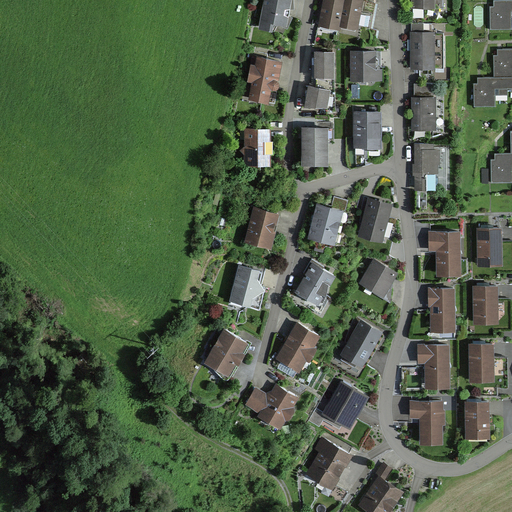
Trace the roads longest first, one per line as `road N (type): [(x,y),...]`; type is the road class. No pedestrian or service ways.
road 1 (residential): [(511,440),(466,467),(436,469),(403,454),(386,425),(386,382),(410,277),(399,165)]
road 2 (track): [(289,511),(280,482),(174,409),(130,355)]
road 3 (residential): [(303,190),(290,179),(288,118),(310,0)]
road 4 (residential): [(303,190),(259,362)]
road 5 (residential): [(399,165),(395,0)]
